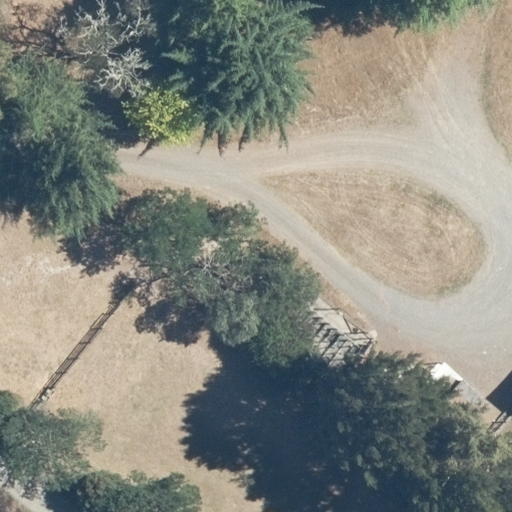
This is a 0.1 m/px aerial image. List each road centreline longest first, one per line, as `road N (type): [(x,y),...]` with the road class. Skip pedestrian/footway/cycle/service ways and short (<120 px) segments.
road 1 (residential): [(511,287),(488,309),(446,318),(393,306),(196,170),(183,151)]
road 2 (residential): [(183,151),(378,138),(462,164)]
road 3 (residential): [(0,143),(183,151)]
